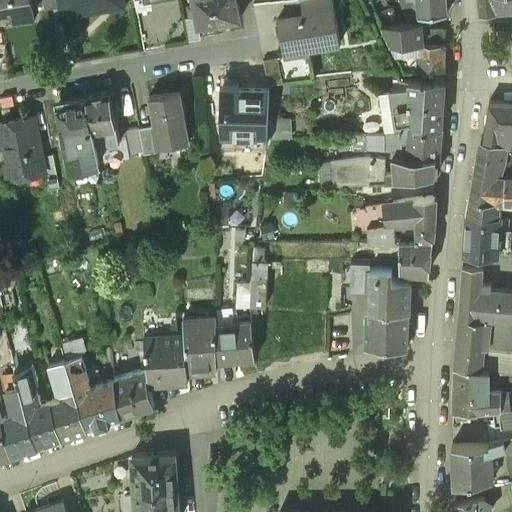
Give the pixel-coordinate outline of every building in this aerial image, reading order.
[(30,0),(0,0),(0,17),(10,16),(12,26),(35,22),(30,0)] [(42,0),(45,10),(60,8),(58,0),(42,0)] [(122,0),(58,0),(60,8),(62,18),(123,6),(122,0)] [(134,0),(137,12),(152,10),(150,1),(144,2),(144,0),(134,0)] [(221,21),(216,0),(191,0),(192,4),(187,5),(190,17),(186,17),(189,38),(200,36),(198,26),(221,21)] [(237,0),(216,0),(221,21),(241,17),(237,0)] [(301,0),(304,10),(278,15),(284,50),(309,46),(341,40),(333,0),(301,0)] [(446,0),(403,0),(404,0),(406,16),(420,15),(421,22),(444,20),(444,12),(447,12),(446,0)] [(511,0),(479,0),(481,13),(496,11),(496,10),(511,8),(511,0)] [(421,22),(397,24),(389,7),(376,14),(391,45),(444,44),(444,30),(422,30),(421,22)] [(444,44),(391,45),(404,72),(444,72),(444,44)] [(309,46),(284,50),(285,52),(264,57),(269,82),(284,79),(314,75),(309,46)] [(239,78),(220,77),(222,138),(268,138),(269,83),(239,84),(239,78)] [(443,80),(409,79),(409,89),(390,91),(395,128),(414,125),(414,127),(415,129),(441,125),(443,80)] [(181,89),(149,95),(155,123),(152,123),(156,144),(157,143),(190,137),(181,89)] [(110,90),(86,95),(91,119),(96,146),(119,142),(110,90)] [(55,101),(60,125),(91,119),(86,95),(55,101)] [(511,100),(489,101),(484,137),(482,136),(481,140),(498,143),(511,143),(511,100)] [(36,115),(0,122),(0,142),(7,178),(19,176),(20,177),(25,181),(30,180),(33,175),(33,173),(47,171),(36,115)] [(293,137),(291,116),(270,116),(269,138),(293,137)] [(91,119),(60,125),(68,168),(75,172),(84,170),(87,165),(99,163),(96,146),(91,119)] [(152,123),(139,126),(144,152),(159,150),(157,143),(156,144),(152,123)] [(441,125),(415,129),(414,127),(385,131),(354,132),(354,149),(363,149),(363,148),(386,148),(386,146),(399,147),(398,157),(407,158),(438,156),(441,125)] [(497,155),(498,143),(481,140),(479,152),(497,155)] [(398,157),(386,155),(384,155),(379,152),(330,157),(333,184),(363,182),(362,180),(390,178),(390,179),(437,175),(438,156),(407,158),(398,157)] [(511,172),(501,173),(506,159),(497,155),(479,152),(474,176),(472,184),(469,199),(500,201),(511,201),(511,172)] [(390,178),(362,180),(363,182),(363,192),(391,189),(390,179),(390,178)] [(435,196),(414,198),(415,220),(416,237),(416,240),(432,240),(433,240),(434,226),(435,196)] [(414,198),(399,200),(402,222),(415,220),(414,198)] [(499,212),(500,201),(469,199),(467,211),(499,212)] [(399,200),(388,201),(390,223),(395,223),(402,222),(399,200)] [(388,201),(352,207),(354,229),(368,228),(368,226),(390,223),(388,201)] [(502,212),(499,212),(467,211),(464,253),(499,254),(500,229),(509,229),(510,219),(501,219),(502,212)] [(390,223),(368,226),(368,228),(368,239),(357,239),(357,251),(373,250),(372,240),(383,240),(385,256),(400,256),(400,238),(396,238),(395,223),(390,223)] [(416,237),(400,238),(400,256),(400,271),(429,272),(432,240),(416,240),(416,237)] [(265,245),(253,245),(253,257),(265,257),(265,245)] [(351,258),(342,259),(341,286),(351,286),(351,258)] [(393,266),(371,265),(371,259),(351,258),(351,286),(368,287),(367,340),(366,340),(366,343),(408,345),(410,279),(395,278),(395,277),(392,277),(393,266)] [(268,259),(253,259),(250,303),(266,304),(268,259)] [(460,315),(456,352),(483,355),(487,355),(488,344),(511,346),(511,287),(491,286),(491,281),(482,280),(483,267),(480,266),(480,265),(463,265),(460,315)] [(217,315),(184,318),(186,332),(189,368),(217,365),(217,357),(217,323),(217,315)] [(252,319),(217,323),(217,357),(244,354),(245,357),(256,356),(252,319)] [(186,332),(144,336),(148,380),(190,376),(189,368),(186,332)] [(483,365),(483,355),(456,352),(455,363),(483,365)] [(115,379),(86,388),(85,384),(89,383),(90,380),(81,353),(66,357),(88,427),(121,415),(115,379)] [(65,395),(50,400),(63,436),(88,427),(66,357),(49,363),(58,389),(61,390),(64,389),(65,395)] [(483,365),(455,363),(453,407),(489,404),(489,385),(489,376),(490,365),(483,365)] [(35,406),(33,400),(35,399),(37,397),(32,379),(30,380),(26,365),(15,369),(25,408),(39,444),(63,436),(50,400),(35,406)] [(506,366),(490,365),(489,376),(507,375),(506,366)] [(145,368),(115,379),(121,415),(154,404),(148,380),(145,368)] [(11,412),(2,415),(11,453),(12,455),(39,444),(25,408),(15,369),(4,373),(8,388),(5,389),(11,412)] [(511,382),(489,385),(489,404),(493,403),(511,401),(511,382)] [(390,400),(380,399),(379,414),(390,414),(390,400)] [(511,401),(493,403),(496,421),(511,418),(511,401)] [(1,411),(0,411),(0,455),(11,453),(2,415),(1,411)] [(511,430),(491,436),(490,438),(490,440),(492,440),(492,450),(511,445),(511,430)] [(490,440),(452,442),(454,480),(494,473),(494,471),(497,470),(497,464),(493,464),(492,450),(492,440),(490,440)] [(176,451),(132,453),(135,489),(178,486),(176,451)] [(179,511),(178,486),(135,489),(136,511),(179,511)] [(455,499),(454,511),(487,511),(488,511),(487,511),(492,507),(491,498),(485,495),(485,494),(455,499)] [(69,511),(64,498),(25,511),(69,511)]
